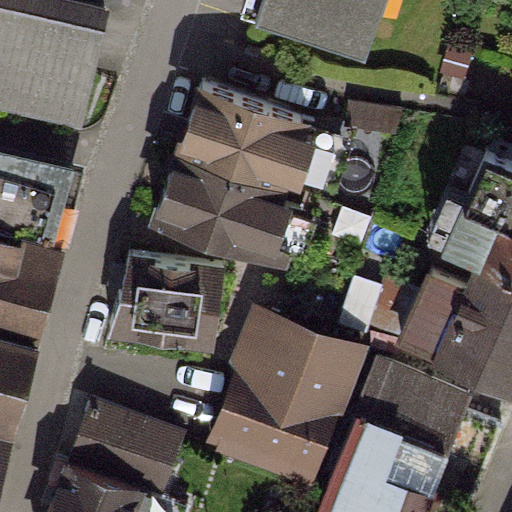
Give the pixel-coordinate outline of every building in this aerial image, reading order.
[(0,0),(0,95),(80,114),(104,9),(63,0),(0,0)] [(244,0),(242,9),(363,49),(379,0),(244,0)] [(202,79),(179,144),(280,180),(285,166),(300,171),(318,119),(202,79)] [(280,180),(179,144),(156,210),(282,254),(300,203),(275,194),(280,180)] [(482,253),(511,266),(511,154),(487,144),(447,237),(482,253)] [(0,148),(0,466),(6,440),(0,438),(0,410),(14,414),(65,246),(44,237),(69,164),(0,148)] [(111,322),(211,337),(224,260),(129,247),(111,322)] [(511,380),(511,266),(482,253),(471,282),(432,266),(422,289),(390,276),(372,321),(511,380)] [(219,439),(310,471),(359,343),(273,305),(219,439)] [(406,511),(417,481),(431,485),(466,392),(378,353),(341,451),(353,455),(329,511),(406,511)] [(92,396),(70,457),(163,491),(184,431),(92,396)] [(49,511),(184,511),(188,501),(163,491),(70,457),(60,453),(45,500),(53,502),(49,511)]
